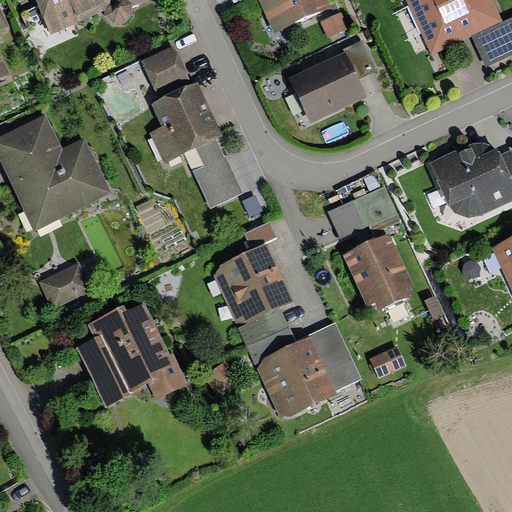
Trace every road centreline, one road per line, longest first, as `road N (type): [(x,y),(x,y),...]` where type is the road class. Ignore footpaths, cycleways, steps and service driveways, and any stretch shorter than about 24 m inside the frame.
road 1 (residential): [(511,97),(321,178),(285,169),(258,133)]
road 2 (residential): [(258,133),(188,0)]
road 3 (residential): [(63,511),(0,376)]
